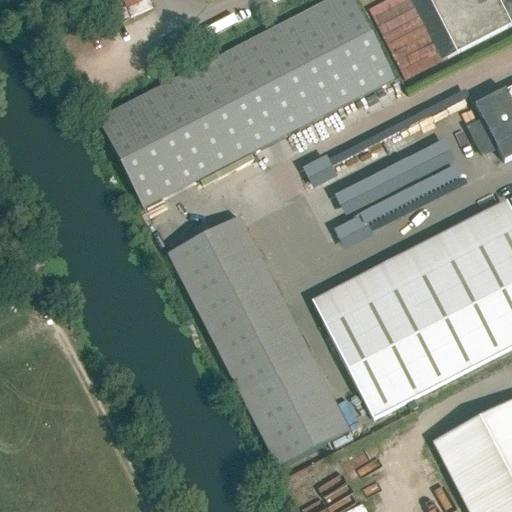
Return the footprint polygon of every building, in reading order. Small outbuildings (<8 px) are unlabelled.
[(393,84),(349,0),(337,0),(97,125),(144,214),(393,84)] [(381,20),(410,8),(406,0),(371,0),(361,5),(373,33),(385,28),(381,20)] [(511,0),(426,0),(454,55),(511,25),(511,0)] [(118,36),(133,29),(129,20),(114,27),(118,36)] [(511,89),(505,93),(475,109),(505,166),(511,161),(511,89)] [(403,139),(299,186),(320,231),(359,214),(353,202),(418,172),(403,139)] [(511,229),(322,327),(371,421),(511,348),(511,229)] [(468,511),(511,511),(511,405),(433,447),(468,511)] [(350,449),(330,457),(334,465),(353,456),(350,449)]
